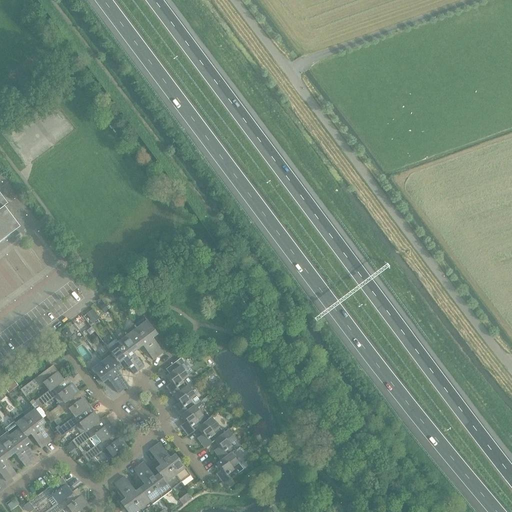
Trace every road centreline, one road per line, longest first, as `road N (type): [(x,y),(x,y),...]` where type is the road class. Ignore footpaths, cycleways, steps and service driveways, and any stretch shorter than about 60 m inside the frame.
road 1 (motorway): [(104,0),(499,511)]
road 2 (motorway): [(511,475),(154,0)]
road 3 (unclassified): [(511,369),(234,0)]
